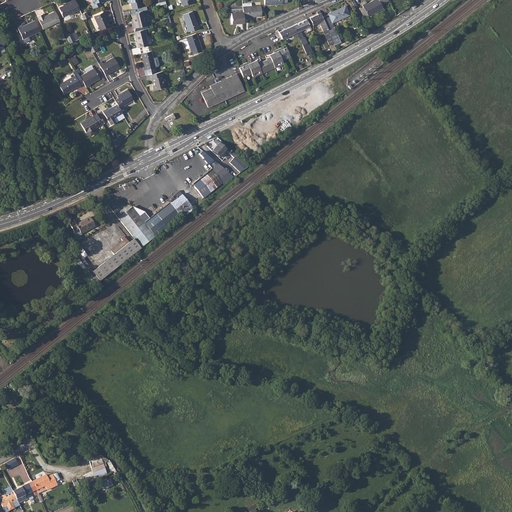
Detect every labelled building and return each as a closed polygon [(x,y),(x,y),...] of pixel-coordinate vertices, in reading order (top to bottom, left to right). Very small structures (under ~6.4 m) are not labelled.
[(79,10),(74,0),(72,0),(65,3),(65,4),(58,7),(62,17),(79,10)] [(92,4),(93,8),(100,6),(98,1),(101,0),(92,0),(93,3),(92,4)] [(363,7),(360,8),(364,16),(368,15),(368,16),(383,8),(378,0),(373,0),(367,3),(366,2),(362,5),(363,7)] [(260,5),(242,6),(242,8),(243,17),(261,16),(260,5)] [(345,6),(328,13),(332,22),(348,15),(346,11),(347,10),(345,6)] [(243,17),(242,8),(231,8),(231,13),(230,13),(231,16),(231,24),(243,23),(243,17)] [(143,10),(131,13),(133,21),(132,21),(134,31),(143,29),(148,28),(147,24),(143,10)] [(320,10),(317,12),(318,14),(310,18),(313,25),(319,22),(321,25),(320,26),(328,45),(333,43),(328,29),(323,18),(320,10)] [(60,21),(55,11),(47,15),(45,17),(43,13),(37,15),(43,29),(60,21)] [(94,15),(100,29),(109,25),(103,11),(94,15)] [(192,11),(182,14),(188,31),(198,28),(192,11)] [(306,19),(293,25),(298,36),(299,39),(306,55),(312,52),(309,45),(308,45),(304,37),(303,37),(300,31),(310,26),(306,19)] [(39,31),(35,20),(21,26),(21,25),(17,26),(22,38),(39,31)] [(293,25),(279,32),(279,33),(282,38),(282,39),(290,35),(292,34),(293,37),(298,36),(293,25)] [(334,27),(328,29),(333,43),(334,45),(340,42),(334,27)] [(134,31),(138,47),(147,45),(143,29),(134,31)] [(196,33),(186,36),(182,38),(185,48),(189,47),(192,54),(202,50),(196,33)] [(241,67),(239,67),(243,77),(251,74),(253,77),(283,64),(282,60),(290,57),(286,47),(284,48),(281,49),(281,48),(276,49),(277,51),(274,52),(265,56),(266,58),(267,58),(268,59),(266,60),(261,62),(260,63),(259,61),(260,60),(260,58),(251,62),(248,64),(247,62),(243,64),(244,66),(241,67)] [(150,50),(140,53),(143,65),(142,65),(143,69),(144,69),(145,75),(155,72),(150,50)] [(101,61),(98,63),(105,75),(115,69),(116,69),(119,67),(113,57),(103,63),(101,61)] [(94,68),(80,76),(83,82),(85,85),(86,87),(90,85),(89,84),(99,78),(94,68)] [(163,75),(162,71),(155,72),(145,75),(146,79),(150,78),(151,82),(153,81),(153,84),(151,85),(153,90),(163,87),(161,75),(163,75)] [(70,73),(61,79),(62,82),(72,76),(70,73)] [(236,73),(232,76),(239,93),(244,90),(236,73)] [(78,74),(75,76),(80,84),(83,82),(80,76),(78,74)] [(74,75),(58,84),(64,94),(76,87),(77,88),(80,85),(80,84),(75,76),(74,75)] [(232,76),(217,82),(225,99),(239,93),(232,76)] [(208,91),(208,89),(201,92),(208,107),(225,99),(217,82),(210,86),(211,88),(212,90),(208,91)] [(117,98),(114,100),(116,104),(119,110),(123,107),(122,106),(133,100),(127,89),(121,92),(121,93),(116,96),(117,98)] [(119,110),(116,104),(106,110),(106,108),(102,111),(109,124),(115,121),(113,118),(121,113),(119,110)] [(102,124),(96,114),(80,123),(85,133),(90,136),(94,133),(94,128),(102,124)] [(112,142),(115,148),(122,141),(119,138),(112,142)] [(225,150),(229,153),(231,151),(221,141),(212,151),(218,157),(225,150)] [(199,154),(208,165),(213,161),(202,151),(199,154)] [(236,155),(234,157),(229,162),(240,172),(248,166),(236,155)] [(213,161),(208,165),(211,169),(217,164),(213,161)] [(211,169),(205,173),(217,187),(223,182),(220,178),(228,172),(217,164),(211,169)] [(203,198),(217,187),(205,173),(192,184),(203,198)] [(180,193),(169,202),(181,216),(192,207),(180,193)] [(169,202),(156,213),(167,227),(181,216),(169,202)] [(116,212),(119,216),(127,211),(124,207),(116,212)] [(132,207),(118,218),(142,247),(167,227),(156,213),(149,218),(145,222),(132,207)] [(133,207),(132,207),(145,222),(149,218),(144,211),(133,207)] [(192,207),(181,216),(182,218),(193,209),(192,207)] [(69,222),(77,237),(81,235),(81,234),(95,226),(90,217),(82,221),(83,222),(77,225),(74,220),(69,222)] [(77,249),(73,252),(98,282),(141,248),(134,239),(129,242),(124,236),(121,238),(122,241),(110,250),(114,254),(93,271),(77,249)] [(70,245),(68,246),(70,249),(80,244),(78,240),(70,245)] [(100,454),(88,459),(92,470),(93,471),(104,467),(103,464),(110,461),(100,454)] [(15,458),(4,464),(8,470),(18,464),(15,458)] [(46,475),(32,481),(36,490),(45,486),(47,490),(57,485),(52,475),(47,477),(46,475)] [(111,478),(104,482),(107,488),(114,485),(111,478)] [(32,481),(13,491),(19,503),(27,499),(25,495),(31,493),(35,491),(36,490),(32,481)] [(19,503),(13,491),(10,487),(2,490),(4,495),(0,497),(2,501),(1,502),(4,509),(8,507),(9,511),(15,508),(14,507),(19,504),(19,503)]
